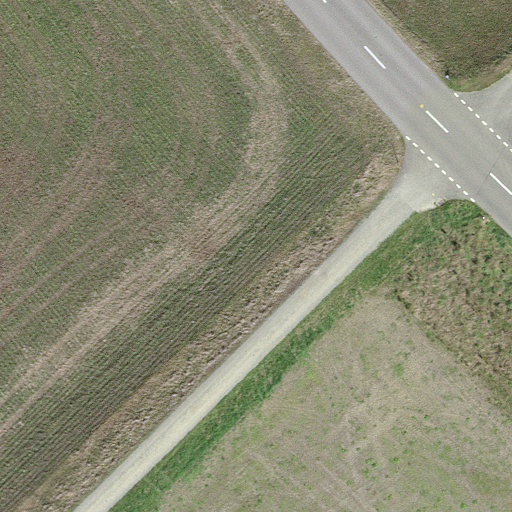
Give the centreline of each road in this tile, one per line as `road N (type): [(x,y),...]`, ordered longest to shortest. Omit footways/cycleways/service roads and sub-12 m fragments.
road 1 (track): [(88,511),(511,98)]
road 2 (tertiary): [(511,203),(322,0)]
